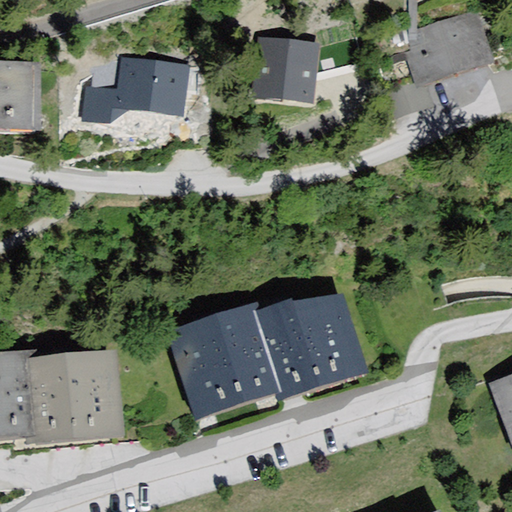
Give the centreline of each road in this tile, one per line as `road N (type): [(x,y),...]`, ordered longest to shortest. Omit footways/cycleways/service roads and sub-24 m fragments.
road 1 (residential): [(0,164),(91,183),(236,186),(334,170),(511,101)]
road 2 (residential): [(511,326),(445,336),(394,400),(38,511)]
road 3 (residential): [(146,0),(0,36)]
